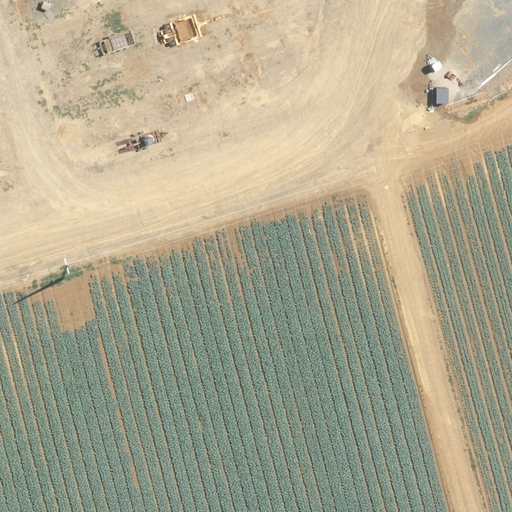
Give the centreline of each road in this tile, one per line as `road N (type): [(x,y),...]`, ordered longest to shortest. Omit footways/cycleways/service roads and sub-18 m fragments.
road 1 (unknown): [(0,290),(241,220),(366,161)]
road 2 (unknown): [(366,161),(457,511)]
road 3 (unknown): [(366,161),(431,148),(511,58)]
